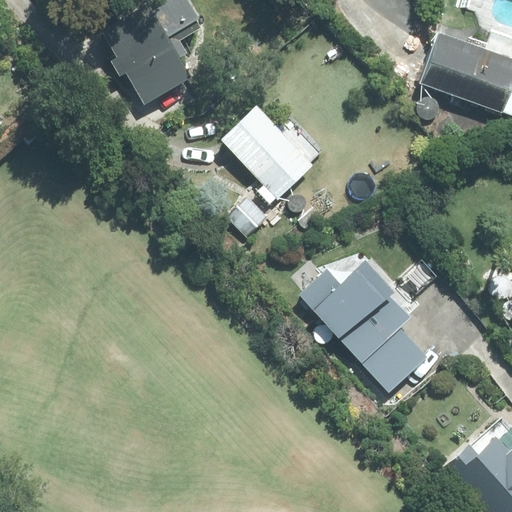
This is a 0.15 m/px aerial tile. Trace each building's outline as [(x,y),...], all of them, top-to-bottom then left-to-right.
[(194,29),(172,0),(147,0),(96,38),(109,56),(100,62),(113,80),(117,77),(138,107),(181,76),(173,64),(181,58),(172,45),(194,29)] [(511,87),(507,86),(511,69),(511,62),(429,34),(411,86),(511,120),(511,87)] [(248,110),(215,144),(275,202),(307,169),(248,110)] [(262,217),(241,196),(220,217),(241,237),(262,217)] [(308,312),(306,315),(384,396),(421,360),(394,332),(405,321),(383,298),(385,296),(355,264),(333,286),(320,271),(292,297),(308,312)] [(464,274),(454,282),(466,298),(476,290),(464,274)] [(511,511),(511,449),(510,448),(504,454),(499,448),(502,449),(507,446),(508,440),(504,434),(499,434),(494,437),(493,442),(489,438),(470,457),(462,448),(438,472),(475,511),(511,511)]
